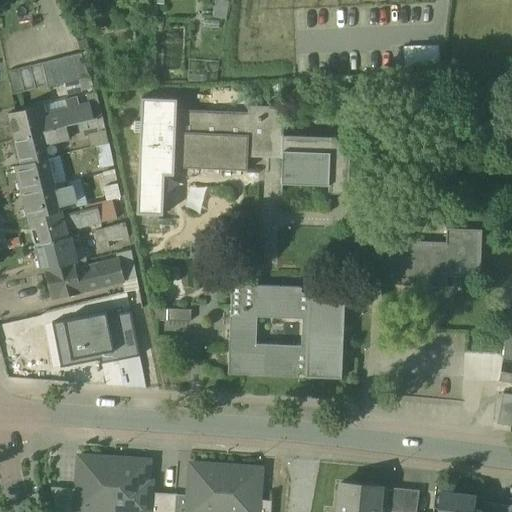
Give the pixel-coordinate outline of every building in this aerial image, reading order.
[(81,54),(8,72),(14,96),(48,87),(49,88),(90,78),(81,54)] [(77,96),(64,99),(66,107),(51,111),(55,125),(40,129),(41,133),(66,127),(93,120),(88,102),(79,104),(77,96)] [(249,112),(176,110),(175,169),(248,171),(248,157),(284,158),(284,137),(285,130),(285,107),(249,106),(249,112)] [(35,109),(9,115),(15,140),(41,133),(40,129),(55,125),(51,111),(37,115),(35,109)] [(93,120),(66,127),(68,135),(82,131),(84,136),(89,135),(92,148),(95,147),(108,144),(102,117),(93,120)] [(66,127),(41,133),(43,139),(57,135),(59,143),(69,140),(68,135),(66,127)] [(41,133),(15,140),(21,166),(48,160),(47,155),(61,151),(59,143),(57,135),(43,139),(41,133)] [(332,138),(284,137),(284,158),(283,184),(350,186),(351,138),(338,138),(338,136),(332,136),(332,138)] [(108,144),(95,147),(100,168),(113,165),(108,144)] [(48,160),(21,166),(28,193),(55,186),(48,160)] [(55,186),(28,193),(35,220),(62,213),(60,207),(73,204),(69,188),(56,191),(55,186)] [(119,188),(102,192),(105,202),(120,197),(119,188)] [(91,210),(63,217),(62,213),(35,220),(40,244),(68,237),(67,232),(93,225),(95,225),(94,218),(91,210)] [(123,212),(94,218),(95,225),(93,225),(95,230),(125,223),(123,212)] [(125,223),(114,226),(117,239),(129,237),(126,223),(125,223)] [(117,239),(114,226),(105,228),(108,241),(117,239)] [(447,244),(388,241),(386,279),(448,282),(449,270),(482,271),(483,231),(448,229),(447,244)] [(40,244),(35,245),(42,272),(47,271),(47,270),(77,263),(71,237),(68,237),(40,244)] [(77,263),(47,270),(47,271),(54,298),(82,291),(82,290),(123,280),(122,280),(137,277),(132,250),(115,254),(117,260),(87,267),(87,268),(85,261),(77,263)] [(302,288),(232,286),(229,376),(298,378),(298,373),(307,373),(307,378),(343,380),(346,290),(310,289),(310,293),(302,293),(302,288)] [(511,295),(503,355),(502,361),(511,363),(511,295)] [(189,317),(188,306),(164,306),(164,317),(189,317)] [(114,311),(53,323),(61,368),(99,360),(100,363),(140,356),(131,311),(114,314),(114,311)] [(460,395),(463,329),(397,326),(396,343),(381,343),(380,371),(393,371),(392,392),(460,395)] [(503,355),(465,354),(464,378),(499,379),(502,361),(503,355)] [(511,363),(502,361),(499,379),(499,381),(511,383),(511,363)] [(511,415),(511,407),(503,406),(500,425),(511,426),(511,415)] [(110,511),(114,459),(79,456),(78,469),(80,469),(79,477),(77,477),(75,507),(93,508),(92,511),(110,511)] [(150,461),(114,459),(110,511),(128,511),(149,511),(150,511),(152,482),(146,481),(147,474),(149,474),(150,461)] [(222,511),(226,466),(190,464),(188,496),(186,511),(222,511)] [(261,469),(226,466),(222,511),(258,511),(259,500),(261,469)] [(379,511),(381,487),(340,483),(337,511),(379,511)] [(416,511),(419,491),(394,489),(391,511),(416,511)] [(474,511),(476,497),(440,493),(437,511),(474,511)] [(186,511),(188,496),(176,495),(174,511),(186,511)] [(270,511),(271,501),(259,500),(258,511),(270,511)] [(492,511),(494,504),(480,502),(479,511),(492,511)]
